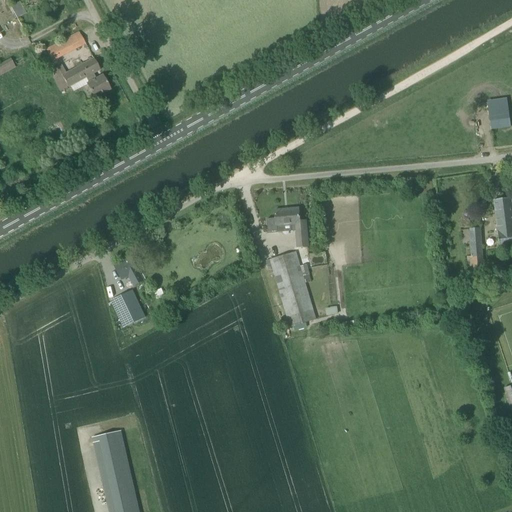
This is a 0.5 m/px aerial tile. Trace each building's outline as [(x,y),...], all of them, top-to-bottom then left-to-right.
[(10,8),(17,20),(26,15),(19,3),(10,8)] [(79,32),(70,37),(46,51),(52,61),(85,43),(79,32)] [(12,69),(14,68),(9,59),(0,64),(0,72),(10,67),(12,69)] [(93,59),(65,73),(60,65),(50,70),(55,80),(61,90),(68,87),(70,86),(73,92),(86,85),(94,98),(110,89),(102,75),(96,79),(93,73),(99,70),(93,59)] [(511,105),(510,98),(498,100),(500,108),(511,105)] [(491,129),(511,127),(509,114),(489,117),(491,129)] [(511,203),(511,198),(494,200),(499,249),(511,247),(511,203)] [(297,247),(298,247),(308,246),(306,221),(300,222),(299,208),(275,210),(276,218),(267,219),(268,232),(277,231),(277,226),(291,225),(292,231),(296,231),(297,247)] [(469,229),(470,239),(472,256),(466,256),(468,277),(484,276),(481,228),(469,229)] [(296,251),(266,260),(268,266),(272,265),(290,326),(316,318),(296,251)] [(122,279),(129,275),(137,292),(147,287),(131,258),(115,267),(122,279)] [(307,264),(301,266),(304,275),(309,274),(307,264)] [(132,323),(133,324),(145,317),(132,290),(119,297),(123,305),(119,308),(128,325),(132,323)] [(326,316),(339,314),(338,306),(325,308),(326,316)] [(139,511),(123,441),(121,431),(93,437),(109,511),(139,511)]
